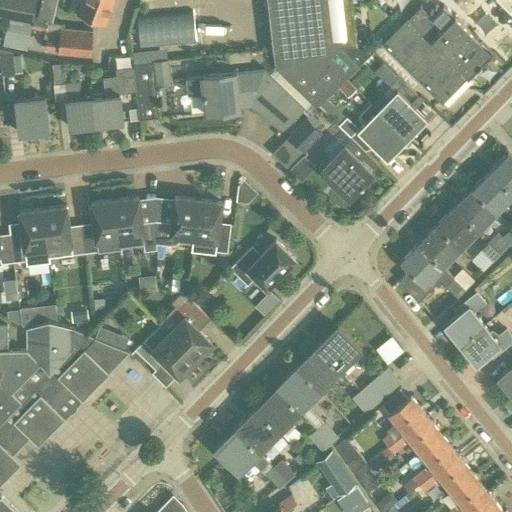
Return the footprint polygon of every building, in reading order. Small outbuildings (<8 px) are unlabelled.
[(35,6),(17,3),(0,0),(0,13),(8,15),(8,16),(32,20),(33,17),(35,6)] [(56,0),(41,0),(38,13),(53,17),(56,0)] [(106,21),(113,0),(80,0),(77,11),(106,21)] [(267,0),(275,64),(316,105),(358,64),(339,44),(338,42),(356,41),(350,0),(267,0)] [(454,14),(443,4),(431,16),(419,4),(381,42),(441,102),(492,51),(454,14)] [(52,21),(53,17),(38,13),(37,18),(33,17),(32,20),(8,16),(2,44),(27,49),(31,27),(44,30),(44,36),(46,36),(45,49),(59,50),(91,53),(93,29),(61,27),(62,22),(52,21)] [(137,29),(138,54),(161,53),(160,28),(137,29)] [(13,54),(12,50),(0,47),(0,57),(2,73),(22,71),(20,53),(13,54)] [(228,61),(250,59),(249,51),(227,53),(228,61)] [(152,60),(154,83),(172,81),(169,57),(152,60)] [(158,115),(154,83),(152,60),(133,63),(133,66),(132,66),(135,90),(139,118),(158,115)] [(97,123),(94,95),(81,97),(79,78),(66,80),(64,61),(52,63),(55,82),(64,81),(69,126),(97,123)] [(105,94),(94,95),(97,123),(123,120),(120,92),(135,90),(132,66),(116,68),(117,74),(103,75),(105,94)] [(303,105),(265,68),(251,70),(236,72),(185,77),(187,93),(203,92),(205,111),(240,107),(240,105),(251,103),(282,127),(303,105)] [(404,134),(423,115),(426,118),(426,117),(415,106),(418,95),(396,73),(389,80),(396,88),(377,108),(404,134)] [(348,96),(356,88),(346,78),(338,86),(348,96)] [(49,128),(46,95),(16,99),(20,131),(21,131),(38,129),(37,126),(48,125),(48,128),(49,128)] [(404,134),(377,108),(370,101),(358,113),(365,120),(358,127),(346,115),(338,123),(351,136),(365,149),(372,143),(387,158),(388,157),(385,154),(403,135),(406,138),(407,137),(404,134)] [(303,150),(322,132),(306,116),(288,134),(303,150)] [(380,164),(365,149),(351,136),(321,167),(350,195),(373,172),(372,171),(379,164),(380,165),(380,164)] [(489,168),(511,191),(511,155),(507,150),(489,168)] [(495,210),(511,193),(511,191),(489,168),(471,186),(495,210)] [(478,228),(495,210),(471,186),(454,204),(478,228)] [(156,242),(156,214),(140,216),(137,195),(114,198),(120,247),(121,247),(121,245),(143,242),(143,244),(156,242)] [(172,215),(156,214),(156,242),(172,244),(175,244),(178,241),(192,243),(191,249),(198,198),(174,195),(172,215)] [(120,247),(114,198),(91,201),(93,221),(81,223),(84,251),(120,247)] [(227,251),(230,223),(218,221),(221,201),(198,198),(191,249),(215,252),(215,250),(227,251)] [(72,253),(84,251),(81,223),(69,225),(66,204),(43,207),(47,245),(49,256),(72,253)] [(460,246),(478,228),(454,204),(436,223),(460,246)] [(50,261),(49,256),(47,245),(43,207),(19,210),(22,231),(10,232),(13,260),(26,259),(26,264),(50,261)] [(442,264),(460,246),(436,223),(418,241),(442,264)] [(488,238),(501,251),(510,242),(497,229),(488,238)] [(0,262),(13,260),(10,232),(0,233),(0,260),(0,261),(0,262)] [(294,258),(275,238),(260,253),(252,245),(230,267),(247,284),(255,275),(266,286),(274,278),(277,281),(286,272),(283,269),(294,258)] [(492,260),(501,251),(488,238),(479,248),(492,260)] [(453,275),(442,264),(418,241),(400,260),(408,268),(399,277),(417,298),(439,276),(446,282),(453,275)] [(453,275),(465,287),(474,278),(462,266),(453,275)] [(428,300),(441,312),(465,287),(453,275),(446,282),(428,300)] [(460,342),(483,323),(473,310),(486,300),(477,288),(453,308),(456,312),(444,322),(460,342)] [(167,331),(194,358),(211,341),(197,326),(205,318),(185,298),(176,307),(184,314),(167,331)] [(0,511),(19,511),(0,493),(0,481),(21,461),(8,448),(25,431),(38,443),(65,415),(52,403),(69,386),(82,398),(129,349),(49,317),(27,326),(26,348),(8,348),(8,323),(0,323),(0,511)] [(178,374),(194,358),(167,331),(160,323),(150,333),(135,348),(155,368),(163,360),(178,374)] [(483,323),(460,342),(475,361),(487,352),(491,356),(511,340),(511,332),(507,325),(497,333),(492,327),(488,329),(483,323)] [(129,336),(100,324),(95,335),(124,347),(129,336)] [(316,345),(341,369),(358,352),(337,325),(316,345)] [(321,389),(341,369),(316,345),(296,366),(321,389)] [(511,393),(511,353),(505,360),(509,365),(497,375),(511,393)] [(365,411),(401,380),(388,364),(351,396),(365,411)] [(300,410),(321,389),(296,366),(276,387),(300,410)] [(287,423),(300,410),(276,387),(255,407),(280,430),(293,442),(300,435),(287,423)] [(387,446),(425,415),(409,395),(388,412),(399,425),(381,438),(387,446)] [(260,451),(280,430),(255,407),(235,428),(260,451)] [(419,451),(441,434),(425,415),(387,446),(392,452),(409,438),(419,451)] [(316,426),(330,442),(339,435),(325,419),(316,426)] [(322,449),(330,442),(316,426),(308,434),(322,449)] [(239,472),(260,451),(235,428),(214,449),(239,472)] [(418,484),(456,453),(441,434),(419,451),(429,463),(413,477),(403,484),(408,490),(417,484),(418,484)] [(356,447),(345,456),(354,470),(364,463),(366,461),(356,447)] [(450,489),(471,472),(456,453),(418,484),(423,490),(440,477),(450,489)] [(273,464),(287,480),(295,473),(282,457),(273,464)] [(278,487),(287,480),(273,464),(265,471),(278,487)] [(460,511),(487,491),(471,472),(450,489),(460,502),(446,511),(460,511)] [(379,482),(373,474),(362,482),(368,490),(379,482)] [(499,511),(502,510),(487,491),(460,511),(499,511)] [(283,511),(282,510),(296,501),(290,492),(277,502),(279,505),(267,511),(283,511)]
